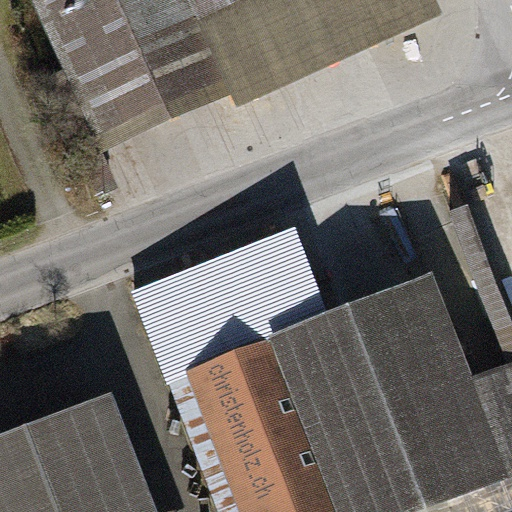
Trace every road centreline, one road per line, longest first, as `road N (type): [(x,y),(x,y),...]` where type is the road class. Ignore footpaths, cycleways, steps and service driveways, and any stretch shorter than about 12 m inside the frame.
road 1 (secondary): [(0,297),(511,105)]
road 2 (unknown): [(84,265),(173,511)]
